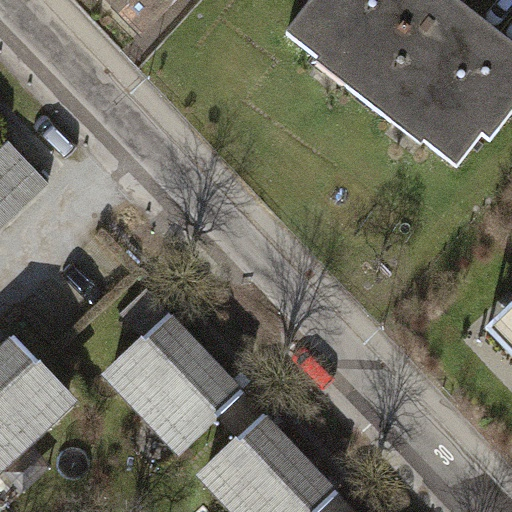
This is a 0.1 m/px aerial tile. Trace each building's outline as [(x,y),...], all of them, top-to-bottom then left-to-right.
[(110,0),(141,31),(172,0),(110,0)] [(511,53),(440,0),(309,0),(308,1),(317,8),(287,47),(457,174),(481,142),(491,149),(511,121),(511,53)] [(2,146),(0,147),(0,232),(45,190),(2,146)] [(237,405),(140,302),(117,324),(136,345),(92,386),(169,469),(237,405)] [(0,470),(73,401),(12,338),(0,350),(0,470)] [(327,511),(335,504),(257,424),(189,490),(209,511),(327,511)]
